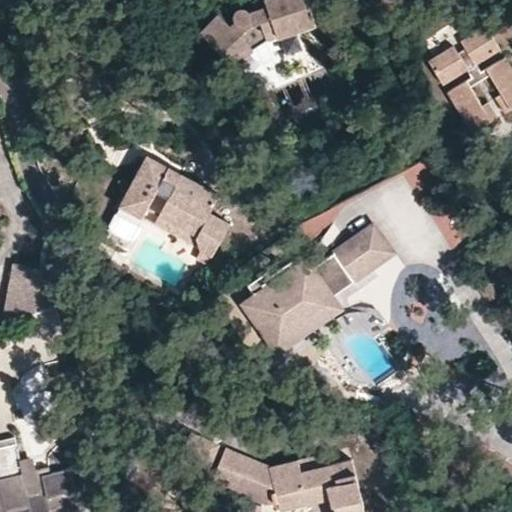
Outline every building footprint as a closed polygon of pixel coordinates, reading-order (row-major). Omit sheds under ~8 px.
[(200,33),(229,63),(247,44),(252,50),(266,40),(263,32),(272,29),(275,37),(313,24),(305,0),(265,0),(268,8),(258,11),(247,14),(244,11),(239,12),(235,15),(236,19),(231,26),(218,14),(200,33)] [(263,0),(255,3),(258,11),(268,8),(265,0),(263,0)] [(445,94),(462,121),(468,116),(476,130),(497,117),(487,103),(482,105),(470,87),(488,76),(499,95),(495,98),(504,113),(511,108),(511,69),(505,58),(480,72),(476,65),(500,50),(485,26),(460,40),(465,49),(457,53),(452,45),(428,60),(443,84),(466,71),(470,79),(445,94)] [(263,32),(266,40),(275,37),(272,29),(263,32)] [(247,44),(229,63),(235,69),(254,51),(252,50),(247,44)] [(468,116),(462,121),(470,133),(476,130),(468,116)] [(168,169),(155,162),(147,157),(137,176),(121,206),(133,213),(146,209),(155,192),(159,195),(167,199),(164,205),(159,215),(171,221),(197,235),(201,250),(212,256),(229,223),(209,213),(218,195),(180,174),(176,182),(164,176),(168,169)] [(164,176),(176,182),(180,174),(168,169),(164,176)] [(471,235),(450,182),(423,193),(444,245),(471,235)] [(155,192),(146,209),(159,215),(164,205),(167,199),(159,195),(155,192)] [(133,213),(121,206),(117,215),(137,226),(146,209),(133,213)] [(153,225),(178,238),(201,250),(197,235),(171,221),(159,215),(153,225)] [(375,215),(334,243),(341,252),(358,239),(372,259),(395,243),(375,215)] [(244,293),(262,318),(274,310),(286,327),(324,301),(310,282),(323,273),(332,287),(372,259),(358,239),(341,252),(334,243),(313,258),(307,249),(293,258),(289,253),(269,266),(266,262),(248,275),(255,285),(244,293)] [(511,259),(503,265),(511,279),(511,259)] [(10,280),(39,285),(42,270),(13,266),(10,280)] [(274,310),(262,318),(278,342),(341,299),(332,287),(323,273),(310,282),(324,301),(286,327),(274,310)] [(10,280),(1,321),(34,313),(39,285),(10,280)] [(344,316),(335,321),(344,336),(365,334),(366,313),(353,313),(344,316)] [(16,444),(6,446),(14,476),(22,473),(20,460),(16,444)] [(50,473),(49,468),(37,471),(22,473),(14,476),(6,446),(0,447),(0,511),(79,511),(70,469),(50,473)] [(272,467),(226,449),(213,480),(269,502),(276,500),(280,509),(330,497),(333,511),(364,511),(351,460),(300,472),(297,462),(272,467)] [(22,473),(37,471),(33,457),(20,460),(22,473)]
